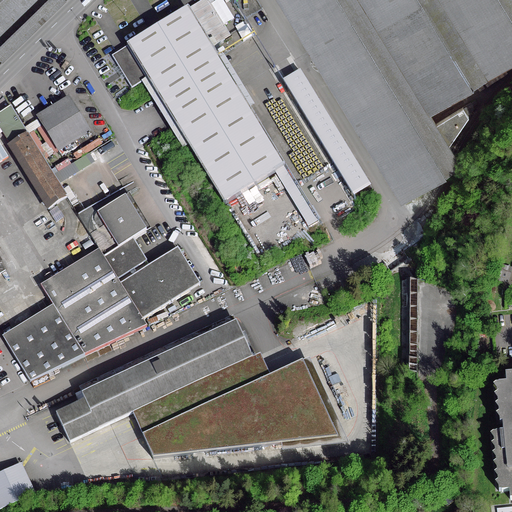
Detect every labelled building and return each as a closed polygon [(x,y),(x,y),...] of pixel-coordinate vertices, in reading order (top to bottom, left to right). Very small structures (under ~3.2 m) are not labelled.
[(61,2),(59,0),(50,0),(0,49),(0,60),(0,61),(61,2)] [(0,0),(0,32),(33,0),(0,0)] [(400,202),(431,183),(444,175),(460,165),(455,156),(448,144),(473,108),(470,103),(435,124),(432,118),(429,113),(511,62),(511,0),(276,0),(309,52),(400,202)] [(217,60),(187,10),(126,47),(126,48),(111,57),(131,89),(146,80),(177,131),(258,263),(309,231),(274,174),(284,168),(239,94),(217,60)] [(295,64),(280,73),(357,202),(372,193),(295,64)] [(88,133),(67,99),(36,118),(57,152),(86,135),(88,138),(89,137),(88,134),(88,133)] [(66,198),(10,107),(0,113),(0,129),(10,146),(8,147),(47,210),(66,198)] [(97,250),(103,259),(132,241),(146,233),(119,190),(77,216),(90,239),(97,250)] [(177,249),(148,267),(132,241),(103,259),(141,321),(199,286),(177,249)] [(404,250),(398,242),(386,251),(392,259),(384,265),(389,272),(409,258),(404,250)] [(141,321),(103,259),(97,250),(40,287),(55,313),(5,343),(25,376),(29,383),(145,328),(141,321)] [(510,269),(502,267),(498,280),(504,282),(505,278),(507,279),(510,269)] [(417,281),(401,281),(400,308),(405,308),(404,373),(416,373),(417,281)] [(79,397),(82,403),(56,415),(69,443),(131,415),(152,460),(337,439),(302,363),(266,379),(255,357),(251,359),(235,325),(79,397)] [(508,491),(509,500),(511,499),(511,375),(504,376),(505,385),(497,385),(502,432),(494,433),(500,492),(508,491)] [(0,509),(27,497),(13,469),(0,475),(0,509)]
